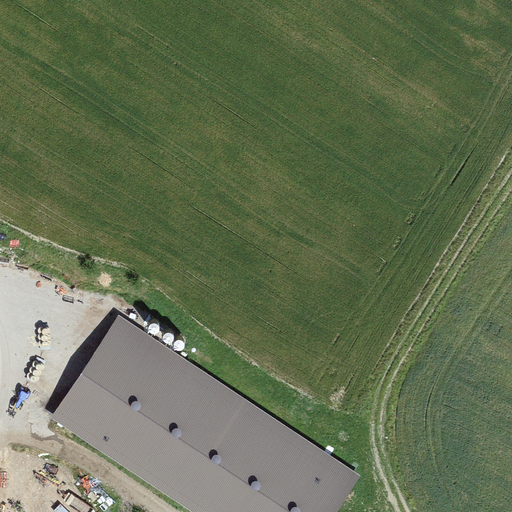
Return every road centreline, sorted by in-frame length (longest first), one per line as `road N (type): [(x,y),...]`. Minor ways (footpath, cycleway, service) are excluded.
road 1 (track): [(395,511),(364,432),(413,334),(511,194)]
road 2 (track): [(0,421),(158,511)]
